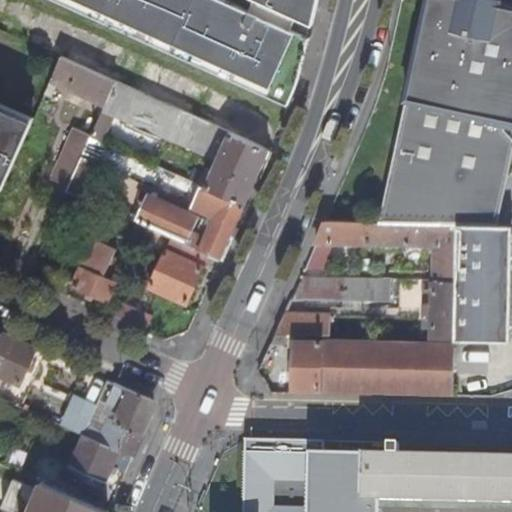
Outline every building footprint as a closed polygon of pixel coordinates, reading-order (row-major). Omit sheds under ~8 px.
[(56,0),(287,86),(318,0),(56,0)] [(429,0),(410,84),(511,104),(511,6),(483,1),(478,0),(429,0)] [(51,76),(106,100),(115,80),(60,55),(51,76)] [(106,100),(101,110),(216,161),(204,187),(244,205),(269,149),(115,80),(106,100)] [(408,100),(380,222),(434,223),(458,224),(499,225),(511,165),(511,135),(507,130),(508,120),(511,121),(511,104),(410,84),(407,99),(408,100)] [(0,177),(5,180),(31,120),(0,106),(0,177)] [(74,127),(55,174),(70,181),(81,155),(89,137),(91,134),(74,127)] [(120,132),(113,147),(127,154),(134,139),(120,132)] [(70,181),(65,191),(83,199),(99,162),(81,155),(70,181)] [(147,195),(135,223),(142,226),(172,239),(208,256),(220,261),(244,205),(204,187),(200,185),(189,209),(212,219),(204,237),(191,231),(196,218),(147,195)] [(119,215),(117,222),(124,225),(127,219),(119,215)] [(127,219),(124,225),(130,228),(133,222),(127,219)] [(327,221),(317,243),(433,247),(434,223),(380,222),(327,221)] [(92,239),(72,286),(109,302),(111,298),(142,226),(135,223),(133,222),(130,228),(117,258),(111,256),(114,248),(92,239)] [(458,224),(457,283),(456,340),(456,342),(511,342),(511,272),(511,225),(499,225),(458,224)] [(172,239),(150,289),(187,305),(208,256),(172,239)] [(303,278),(302,298),(384,300),(384,280),(303,278)] [(434,282),(433,340),(456,340),(457,283),(434,282)] [(109,302),(105,312),(146,331),(152,316),(111,298),(109,302)] [(285,315),(275,337),(286,337),(330,337),(330,315),(285,315)] [(2,333),(0,336),(0,383),(3,377),(19,384),(36,348),(2,333)] [(294,341),(293,391),(454,395),(455,344),(433,344),(294,341)] [(123,404),(115,421),(143,433),(153,410),(151,400),(115,383),(108,397),(123,404)] [(76,398),(63,426),(73,431),(84,435),(89,425),(95,412),(97,407),(76,398)] [(84,435),(120,451),(132,457),(143,433),(115,421),(111,419),(105,433),(89,425),(84,435)] [(81,442),(70,465),(106,482),(120,451),(84,435),(81,442)] [(511,453),(314,449),(312,511),(382,511),(383,496),(511,498),(511,453)] [(36,489),(14,479),(2,506),(15,511),(109,511),(110,510),(41,479),(36,489)]
